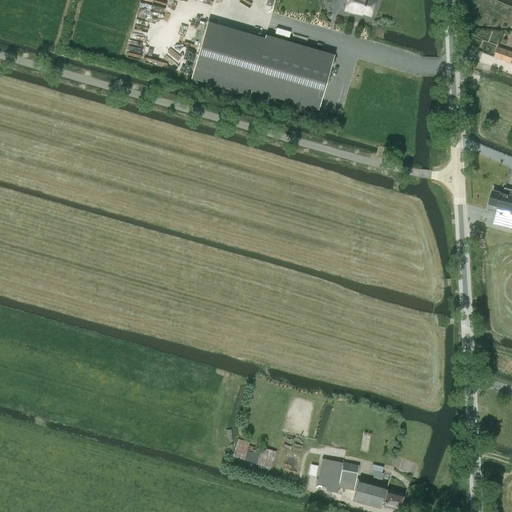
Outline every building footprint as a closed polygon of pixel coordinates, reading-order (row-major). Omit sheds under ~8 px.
[(348,0),(345,10),(356,13),(356,10),(370,14),(373,0),(348,0)] [(251,90),(264,40),(207,24),(191,78),(249,95),(251,90)] [(171,64),(182,39),(173,36),(163,61),(171,64)] [(265,37),(264,40),(251,90),(318,109),(333,56),(265,37)] [(511,52),(497,47),(494,56),(511,63),(511,52)] [(493,191),(489,204),(499,207),(498,213),(496,213),(493,224),(511,228),(511,190),(505,189),(504,194),(493,191)] [(232,456),(256,464),(255,468),(269,472),(276,452),(261,447),(261,448),(258,447),(257,448),(249,446),(250,443),(238,439),(232,456)] [(228,443),(223,453),(228,455),(232,445),(228,443)] [(322,458),(316,485),(327,487),(326,490),(337,493),(339,487),(356,490),(353,500),(374,506),(380,507),(382,501),(385,489),(386,486),(380,485),(356,478),(359,466),(330,460),(322,458)] [(316,477),(319,466),(312,464),(309,475),(316,477)] [(371,470),(382,473),(383,467),(372,464),(371,470)] [(371,471),(370,476),(381,479),(383,474),(371,471)] [(385,489),(382,501),(384,502),(383,505),(400,510),(404,494),(385,489)]
